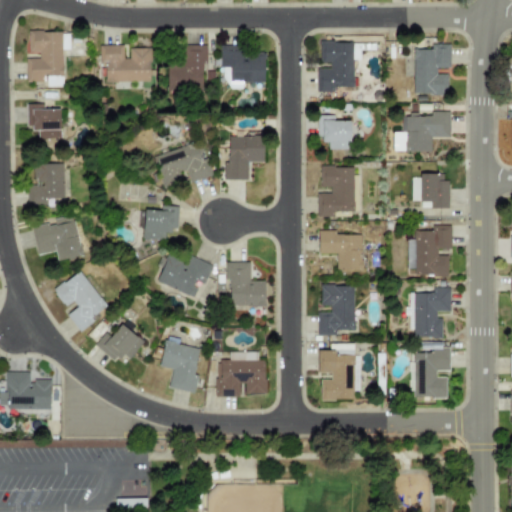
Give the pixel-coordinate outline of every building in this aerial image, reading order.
[(24,82),(41,82),(41,76),(61,75),(60,49),(68,49),(67,31),(26,32),(27,52),(37,52),(37,58),(24,58),(24,82)] [(351,87),(351,42),(318,42),(318,62),(328,62),(328,68),(314,68),(315,92),(332,91),(332,87),(351,87)] [(202,89),(202,45),(177,44),(177,58),(165,58),(165,89),(202,89)] [(411,93),(446,93),(446,73),(434,74),(434,68),(448,67),(447,44),(429,44),(429,49),(411,49),(411,93)] [(98,45),(98,63),(104,63),(104,82),(149,81),(148,47),(127,48),(128,57),(121,58),(121,45),(98,45)] [(264,50),(219,48),(218,67),(227,67),(227,81),(263,83),(264,50)] [(36,138),(58,138),(58,109),(42,109),(42,104),(26,104),(26,131),(36,131),(36,138)] [(348,121),(332,120),(332,115),(316,115),(316,142),(326,142),(326,149),(348,149),(348,121)] [(224,179),(245,179),(245,162),(261,162),(261,136),(224,136),(224,179)] [(152,155),(161,187),(181,181),(178,172),(184,171),(188,182),(211,175),(206,159),(201,160),(196,142),(152,155)] [(61,163),(34,164),(35,185),(25,185),(25,205),(42,204),(42,198),(62,197),(61,163)] [(315,217),(331,216),(331,211),(351,211),(351,166),(318,166),(318,187),(328,186),(328,193),(315,193),(315,217)] [(409,175),(410,201),(428,201),(428,208),(446,208),(445,174),(409,175)] [(175,230),(176,206),(158,205),(158,210),(142,209),(141,239),(162,240),(162,229),(175,230)] [(29,227),(35,254),(53,250),(56,261),(79,256),(71,215),(51,219),(51,222),(29,227)] [(449,225),(430,225),(430,230),(412,230),(412,239),(405,239),(405,268),(413,268),(413,274),(445,275),(446,255),(436,255),(436,249),(448,249),(449,225)] [(316,253),(334,254),(334,269),(359,270),(360,233),(316,232),(316,253)] [(210,266),(188,256),(184,265),(163,255),(158,267),(160,268),(154,280),(189,297),(196,282),(201,284),(210,266)] [(262,280),(248,281),(247,261),(223,261),(223,278),(227,278),(227,306),(263,305),(262,280)] [(77,331),(92,321),(89,317),(104,306),(77,270),(51,289),(63,306),(71,301),(75,306),(65,314),(77,331)] [(319,306),(328,306),(328,311),(315,311),(315,335),(332,335),(332,330),(352,330),(351,285),(318,285),(319,306)] [(412,293),(411,337),(439,337),(440,313),(447,313),(447,288),(430,287),(430,293),(412,293)] [(114,363),(122,354),(127,359),(142,342),(120,324),(110,336),(105,331),(93,346),(114,363)] [(170,369),(166,387),(192,393),(195,377),(191,376),(197,348),(162,341),(157,366),(170,369)] [(318,400),(351,399),(351,344),(329,344),(329,350),(316,350),(316,373),(328,372),(328,380),(318,380),(318,400)] [(444,397),(444,377),(433,377),(434,370),(447,370),(447,351),(411,350),(411,362),(408,362),(407,397),(444,397)] [(214,397),(236,396),(236,382),(243,382),(243,395),(263,394),(263,359),(255,359),(255,352),(227,352),(227,360),(213,360),(214,397)] [(1,371),(0,408),(48,409),(48,380),(27,379),(27,372),(1,371)] [(114,499),(114,509),(144,509),(144,498),(114,499)]
